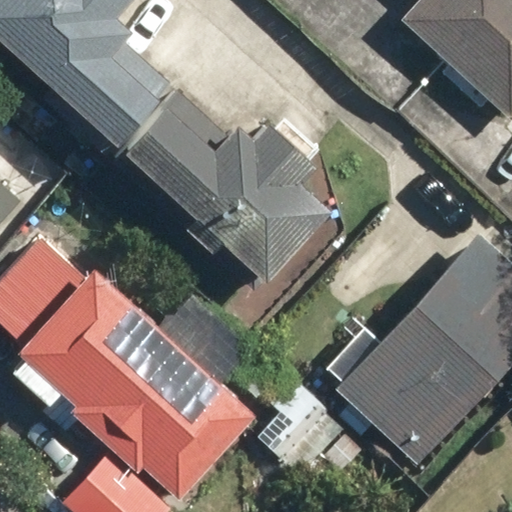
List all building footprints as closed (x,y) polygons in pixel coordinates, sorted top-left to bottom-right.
[(0,0),(0,45),(112,146),(168,84),(122,43),(132,33),(114,17),(129,0),(0,0)] [(509,122),(511,119),(511,0),(418,0),(399,21),(509,122)] [(178,93),(122,152),(192,219),(182,230),(208,255),(219,243),(263,284),(332,211),(300,181),(314,166),(266,121),(249,139),(234,125),(224,136),(178,93)] [(0,180),(0,222),(21,200),(0,180)] [(59,504),(67,511),(167,511),(256,420),(220,385),(252,353),(191,294),(157,329),(51,227),(0,279),(0,327),(19,346),(1,365),(69,429),(76,421),(109,453),(59,504)] [(511,260),(477,229),(334,389),(419,465),(511,361),(511,260)]
